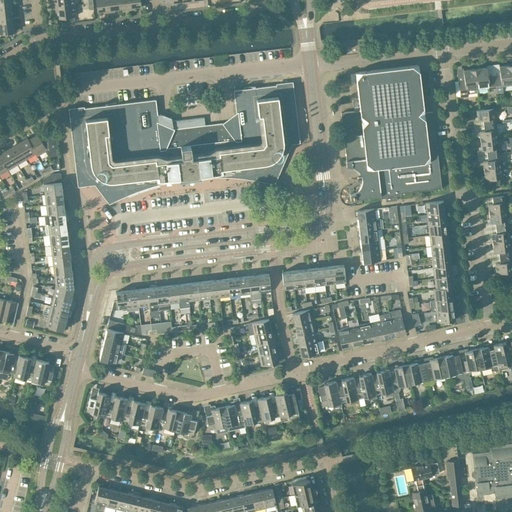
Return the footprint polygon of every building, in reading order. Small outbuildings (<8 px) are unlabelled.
[(0,0),(0,11),(11,10),(9,0),(0,0)] [(108,12),(106,0),(95,0),(97,11),(103,10),(103,13),(108,12)] [(119,8),(117,0),(106,0),(108,12),(113,12),(113,9),(119,8)] [(130,10),(128,0),(117,0),(119,8),(124,8),(125,10),(130,10)] [(139,0),(128,0),(130,10),(135,9),(134,6),(141,6),(139,0)] [(75,16),(74,5),(55,7),(56,12),(58,12),(59,18),(75,16)] [(0,22),(12,21),(11,10),(0,11),(0,22)] [(0,33),(14,32),(12,21),(0,22),(0,33)] [(243,61),(281,57),(280,49),(242,53),(243,61)] [(511,83),(511,77),(510,64),(498,66),(500,76),(494,77),(496,92),(503,92),(502,85),(511,83)] [(441,188),(436,142),(432,111),(424,112),(418,65),(355,72),(360,110),(341,113),(345,161),(346,161),(346,166),(348,166),(350,166),(351,166),(353,167),(354,167),(355,168),(357,169),(358,170),(359,171),(360,172),(360,173),(361,175),(361,176),(362,178),(362,179),(362,181),(362,182),(361,184),(361,185),(360,186),(359,188),(359,189),(358,190),(356,191),(355,192),(354,192),(352,193),(351,193),(350,194),(350,199),(385,195),(385,198),(396,196),(396,194),(441,188)] [(496,92),(494,77),(488,77),(487,67),(475,69),(477,88),(488,87),(489,93),(496,92)] [(477,88),(475,69),(463,70),(464,80),(458,81),(460,97),(467,96),(467,94),(478,93),(477,88)] [(296,127),(292,91),(294,91),(293,81),(288,82),(288,84),(233,90),(239,139),(236,139),(224,123),(205,125),(204,117),(171,120),(171,118),(161,114),(157,115),(155,99),(70,110),(78,178),(98,176),(114,197),(126,192),(136,187),(147,184),(157,181),(168,178),(175,177),(178,173),(178,180),(201,177),(200,171),(204,174),(211,173),(222,173),(233,174),(244,175),(255,176),(263,178),(264,174),(267,171),(269,170),(273,169),(276,171),(288,142),(287,128),(296,127)] [(494,108),(476,110),(477,120),(482,120),(483,125),(495,124),(494,108)] [(497,138),(495,124),(483,125),(484,130),(479,131),(480,140),(497,138)] [(58,157),(55,132),(43,133),(45,151),(49,158),(58,157)] [(45,151),(43,133),(38,133),(28,139),(27,137),(27,138),(37,156),(45,151)] [(37,156),(27,138),(17,143),(27,159),(35,154),(36,156),(37,156)] [(499,153),(497,138),(480,140),(481,150),(486,149),(487,155),(499,153)] [(27,159),(17,143),(8,149),(18,165),(27,159)] [(18,165),(8,149),(0,153),(0,156),(8,170),(18,165)] [(501,168),(499,153),(487,155),(487,160),(482,161),(483,170),(501,168)] [(0,175),(8,170),(0,156),(0,175)] [(503,183),(501,168),(483,170),(484,180),(489,179),(490,185),(503,183)] [(44,195),(62,192),(60,173),(50,174),(42,179),(44,195)] [(63,203),(62,192),(44,195),(45,205),(63,203)] [(504,195),(491,197),(492,203),(487,203),(488,213),(506,211),(504,195)] [(444,212),(443,200),(425,203),(426,214),(444,212)] [(64,213),(63,203),(45,205),(47,215),(64,213)] [(393,217),(397,217),(396,206),(388,207),(389,218),(393,217)] [(375,219),(374,209),(356,211),(357,221),(375,219)] [(508,226),(506,211),(488,213),(490,222),(494,222),(495,227),(508,226)] [(427,225),(446,222),(444,212),(426,214),(427,225)] [(66,223),(64,213),(47,215),(44,215),(45,225),(48,225),(66,223)] [(381,229),(380,219),(375,219),(357,221),(359,232),(377,230),(381,229)] [(447,233),(446,222),(427,225),(429,235),(447,233)] [(67,233),(66,223),(48,225),(45,225),(46,235),(49,235),(67,233)] [(510,240),(508,226),(495,227),(496,232),(491,233),(492,242),(510,240)] [(378,239),(377,230),(359,232),(360,242),(378,239)] [(50,245),(68,243),(67,233),(49,235),(50,245)] [(448,244),(447,233),(429,235),(430,246),(448,244)] [(379,250),(378,239),(360,242),(361,252),(379,250)] [(511,255),(510,240),(492,242),(493,252),(498,252),(499,257),(511,255)] [(69,253),(68,243),(50,245),(52,255),(69,253)] [(449,255),(448,244),(430,246),(431,257),(449,255)] [(380,260),(379,250),(361,252),(362,263),(380,260)] [(71,263),(69,253),(52,255),(53,266),(71,263)] [(451,265),(449,255),(431,257),(433,267),(451,265)] [(511,271),(511,260),(511,255),(499,257),(499,262),(494,263),(496,273),(511,271)] [(72,274),(71,263),(53,266),(54,276),(72,274)] [(343,265),(333,266),(335,283),(345,282),(343,265)] [(452,276),(451,265),(433,267),(434,278),(452,276)] [(335,283),(333,266),(323,267),(325,284),(335,283)] [(325,284),(323,267),(312,268),(314,286),(325,284)] [(314,286),(312,268),(302,269),(304,287),(314,286)] [(304,287),(302,269),(292,271),(294,288),(304,287)] [(294,288),(292,271),(281,272),(283,289),(294,288)] [(271,291),(268,273),(258,275),(260,293),(271,291)] [(74,287),(72,274),(54,276),(55,286),(74,287)] [(260,293),(258,275),(248,276),(250,294),(251,300),(261,298),(260,293)] [(250,294),(248,276),(238,277),(240,295),(250,294)] [(453,287),(452,276),(434,278),(435,289),(451,288),(453,287)] [(240,295),(238,277),(227,278),(230,296),(240,295)] [(230,296),(227,278),(217,280),(219,297),(230,296)] [(217,280),(207,281),(209,299),(219,297),(217,280)] [(209,299),(207,281),(197,282),(199,300),(209,299)] [(199,300),(197,282),(187,283),(189,301),(199,300)] [(189,301),(187,283),(177,284),(179,302),(189,301)] [(179,302),(177,284),(166,286),(169,304),(179,302)] [(74,287),(55,286),(53,296),(70,300),(74,287)] [(169,304),(166,286),(156,287),(158,305),(169,304)] [(158,305),(156,287),(146,288),(148,306),(158,305)] [(148,306),(146,288),(136,289),(138,307),(148,306)] [(452,298),(451,288),(435,289),(433,289),(434,300),(452,298)] [(138,307),(136,289),(126,291),(128,308),(138,307)] [(128,308),(126,291),(115,292),(116,301),(113,301),(111,310),(117,309),(117,310),(128,308)] [(68,310),(70,300),(53,296),(50,306),(68,310)] [(452,298),(434,300),(429,301),(430,312),(435,311),(454,309),(452,298)] [(13,323),(18,303),(7,300),(2,320),(13,323)] [(65,320),(68,310),(50,306),(48,316),(65,320)] [(312,320),(309,309),(292,313),(294,324),(312,320)] [(455,320),(454,309),(435,311),(437,322),(455,320)] [(394,335),(390,318),(389,313),(379,315),(380,320),(384,338),(394,335)] [(405,333),(401,315),(390,318),(394,335),(405,333)] [(63,330),(65,320),(48,316),(45,327),(63,330)] [(130,327),(130,325),(108,319),(107,325),(129,331),(130,327)] [(271,330),(269,319),(245,324),(248,335),(253,333),(271,330)] [(314,331),(312,320),(294,324),(297,335),(314,331)] [(384,338),(380,320),(369,323),(373,340),(384,338)] [(373,340),(369,323),(359,325),(363,343),(373,340)] [(141,334),(140,324),(134,325),(135,328),(130,327),(129,331),(141,334)] [(363,343),(359,325),(348,327),(352,345),(363,343)] [(352,345),(348,327),(337,330),(341,348),(352,345)] [(104,339),(121,343),(124,333),(106,328),(104,339)] [(273,340),(271,330),(253,333),(256,344),(273,340)] [(317,341),(314,331),(297,335),(299,345),(317,341)] [(126,344),(121,343),(104,339),(101,349),(118,353),(123,354),(126,344)] [(276,351),(273,340),(256,344),(258,355),(276,351)] [(319,352),(317,341),(299,345),(302,356),(319,352)] [(511,363),(511,347),(511,346),(506,347),(505,342),(493,345),(495,353),(499,370),(507,368),(510,364),(511,363)] [(499,370),(495,353),(489,354),(488,346),(476,349),(480,368),(481,371),(491,368),(496,371),(499,370)] [(116,364),(118,353),(101,349),(98,359),(116,364)] [(480,368),(476,349),(464,352),(465,355),(459,356),(460,361),(464,378),(468,377),(470,373),(470,370),(480,368)] [(0,369),(14,373),(18,359),(12,358),(13,353),(2,351),(0,358),(0,369)] [(278,362),(276,351),(258,355),(261,366),(278,362)] [(464,378),(460,361),(459,356),(453,357),(452,354),(441,357),(445,376),(455,373),(456,376),(460,379),(464,378)] [(31,380),(34,366),(29,365),(31,358),(19,355),(18,359),(14,373),(14,376),(31,380)] [(445,376),(441,357),(429,360),(431,368),(425,369),(429,386),(432,386),(435,381),(434,378),(445,376)] [(36,359),(34,366),(31,380),(50,385),(54,366),(48,365),(48,362),(36,359)] [(429,386),(425,369),(419,370),(417,362),(405,365),(410,384),(420,381),(421,384),(425,387),(429,386)] [(410,384),(405,365),(394,368),(396,375),(390,376),(393,394),(397,393),(400,389),(399,386),(410,384)] [(143,367),(142,373),(155,377),(156,371),(143,367)] [(393,394),(390,376),(388,369),(376,372),(377,375),(371,376),(376,394),(381,393),(386,396),(393,394)] [(376,394),(371,376),(371,373),(359,376),(359,379),(354,380),(358,398),(363,397),(368,400),(377,398),(376,394)] [(358,398),(354,380),(353,377),(341,380),(342,383),(336,384),(341,402),(346,401),(351,404),(359,402),(358,398)] [(341,402),(336,384),(336,381),(324,384),(324,386),(318,388),(322,407),(328,405),(333,408),(341,406),(341,402)] [(298,412),(293,391),(287,392),(275,395),(276,402),(280,416),(281,422),(293,419),(292,413),(298,412)] [(104,416),(108,402),(110,394),(98,392),(96,399),(90,397),(86,411),(104,416)] [(122,420),(126,406),(128,399),(115,396),(114,403),(108,402),(104,416),(122,420)] [(280,416),(276,402),(271,403),(269,396),(257,399),(259,406),(262,420),(280,416)] [(139,424),(143,410),(145,403),(133,400),(131,407),(126,406),(122,420),(139,424)] [(262,420),(259,406),(253,407),(252,400),(239,403),(240,407),(244,421),(244,424),(262,420)] [(158,426),(161,412),(163,407),(150,404),(149,412),(143,410),(139,424),(157,429),(158,426)] [(244,421),(240,407),(235,409),(234,404),(222,407),(227,425),(228,431),(245,427),(244,424),(244,421)] [(227,425),(222,407),(211,409),(212,414),(206,415),(209,429),(215,428),(217,434),(228,431),(227,425)] [(175,430),(179,411),(168,409),(167,413),(161,412),(158,426),(175,430)] [(193,435),(196,420),(190,419),(191,414),(179,411),(175,430),(193,435)] [(511,442),(489,445),(489,451),(471,453),(476,495),(494,493),(495,498),(511,496),(511,442)] [(447,478),(449,478),(451,491),(461,490),(457,461),(445,462),(447,478)] [(431,476),(428,463),(426,464),(426,462),(425,462),(422,462),(422,463),(422,465),(411,467),(414,480),(415,480),(416,486),(424,484),(423,478),(431,476)] [(312,493),(311,488),(309,480),(292,484),(297,506),(301,505),(301,504),(314,501),(312,493)] [(432,494),(426,496),(425,490),(426,490),(424,484),(416,486),(418,491),(412,493),(416,510),(434,506),(432,494)] [(105,506),(109,489),(98,486),(94,503),(105,506)] [(276,505),(272,488),(261,491),(265,508),(276,505)] [(116,509),(120,491),(109,489),(105,506),(116,509)] [(462,504),(461,490),(451,491),(452,505),(462,504)] [(126,511),(130,494),(120,491),(116,509),(126,511)] [(265,508),(261,491),(250,493),(254,510),(265,508)] [(247,511),(254,510),(250,493),(240,496),(243,511),(247,511)] [(129,511),(136,511),(141,497),(130,494),(126,511),(129,511)] [(243,511),(240,496),(229,498),(232,511),(243,511)] [(148,511),(151,499),(141,497),(136,511),(148,511)] [(232,511),(229,498),(219,500),(221,511),(232,511)] [(159,511),(162,502),(151,499),(148,511),(159,511)] [(221,511),(219,500),(208,503),(210,511),(221,511)] [(318,500),(314,501),(301,504),(301,505),(302,511),(315,511),(321,511),(318,500)] [(170,511),(172,504),(162,502),(159,511),(170,511)] [(210,511),(208,503),(198,505),(199,511),(210,511)]
